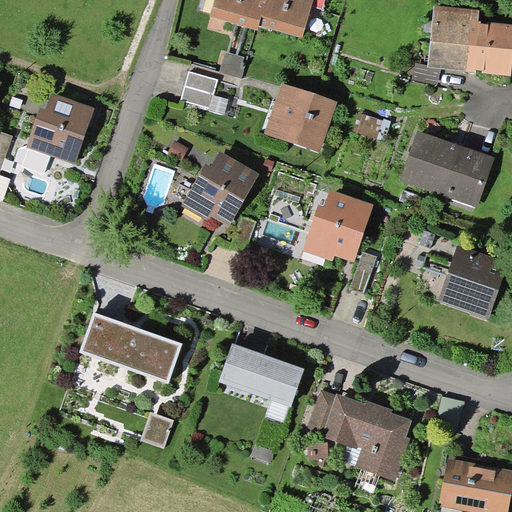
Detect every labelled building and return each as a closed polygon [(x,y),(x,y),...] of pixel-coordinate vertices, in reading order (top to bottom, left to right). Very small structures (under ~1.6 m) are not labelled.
[(212,0),(207,21),(252,33),(255,23),(302,35),(311,0),(212,0)] [(475,12),(429,8),(424,70),(503,77),(507,31),(474,28),(475,12)] [(218,81),(188,71),(178,101),(209,111),(218,81)] [(333,103),(279,86),(263,135),(317,152),(333,103)] [(93,108),(50,94),(45,109),(39,107),(26,147),(75,163),(93,108)] [(0,171),(13,137),(0,132),(0,171)] [(491,159),(412,133),(396,182),(475,209),(491,159)] [(257,174),(212,150),(182,204),(209,219),(211,215),(229,225),(257,174)] [(373,204),(329,190),(324,207),(316,205),(301,250),(332,261),(334,254),(354,261),(373,204)] [(256,223),(242,218),(230,251),(243,256),(256,223)] [(503,261),(450,247),(434,306),(486,320),(503,261)] [(376,256),(361,252),(350,289),(365,294),(376,256)] [(180,344),(94,314),(82,351),(167,381),(180,344)] [(268,406),(250,456),(270,463),(302,373),(232,348),(218,389),(268,406)] [(350,448),(344,464),(390,481),(411,425),(336,398),(321,437),(350,448)] [(509,511),(511,500),(511,476),(449,463),(440,507),(461,511),(509,511)]
